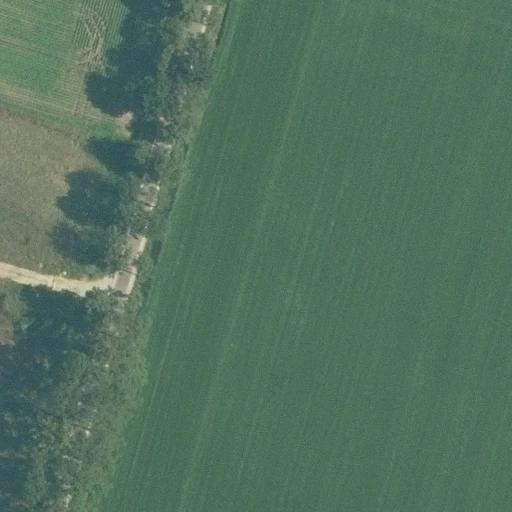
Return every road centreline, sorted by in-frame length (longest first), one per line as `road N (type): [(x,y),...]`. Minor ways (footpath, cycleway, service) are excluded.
road 1 (unclassified): [(115,301),(203,0)]
road 2 (unclassified): [(54,511),(115,301)]
